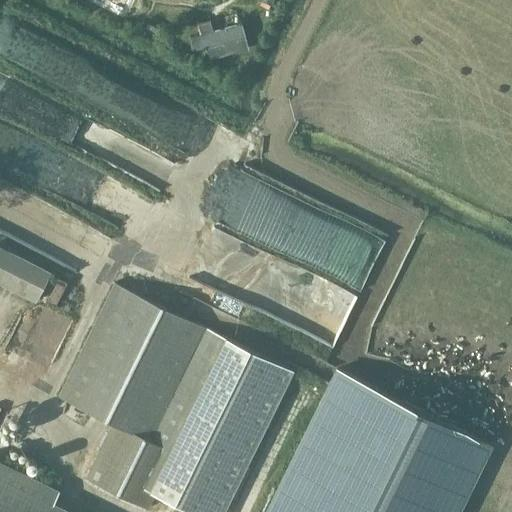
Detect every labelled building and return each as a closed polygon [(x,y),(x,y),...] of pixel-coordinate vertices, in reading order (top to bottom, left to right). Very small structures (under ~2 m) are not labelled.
[(89,0),(122,16),(130,0),(89,0)] [(203,34),(192,37),(195,50),(209,46),(212,58),(251,48),(244,23),(214,31),(211,21),(200,24),(203,34)] [(49,272),(0,247),(0,283),(34,301),(49,272)] [(237,344),(227,339),(160,306),(114,284),(57,397),(104,420),(111,424),(84,479),(116,494),(147,509),(155,494),(191,511),(223,511),(292,371),(237,344)] [(332,370),(262,511),(454,511),(487,446),(332,370)] [(57,491),(0,463),(0,511),(68,511),(51,503),(57,491)]
